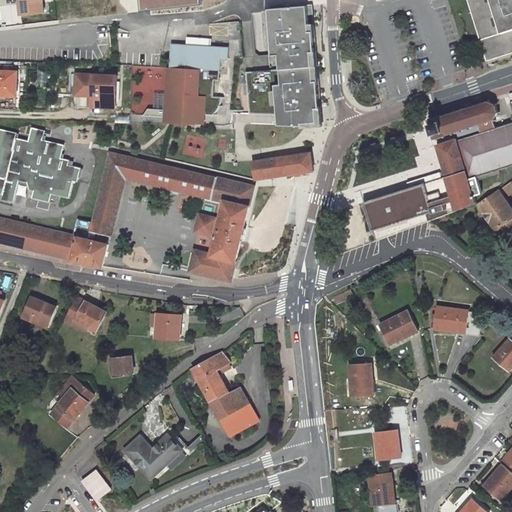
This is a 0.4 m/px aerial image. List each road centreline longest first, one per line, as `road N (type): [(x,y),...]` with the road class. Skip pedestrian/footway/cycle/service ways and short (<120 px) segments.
road 1 (residential): [(300,300),(246,321),(183,365),(89,440),(34,511)]
road 2 (unclassified): [(303,280),(231,293),(184,290),(0,258)]
road 3 (residential): [(511,302),(443,244),(426,239),(303,280)]
road 4 (residential): [(428,501),(424,397),(443,391),(493,428)]
road 5 (unclassified): [(314,447),(224,474),(140,511)]
road 6 (unclassified): [(350,128),(511,73)]
road 7 (unclassified): [(350,128),(329,170),(303,280)]
road 8 (unclassified): [(300,300),(314,447)]
road 9 (unclassified): [(185,511),(318,469)]
road 10 (unclassified): [(331,0),(335,79),(350,128)]
